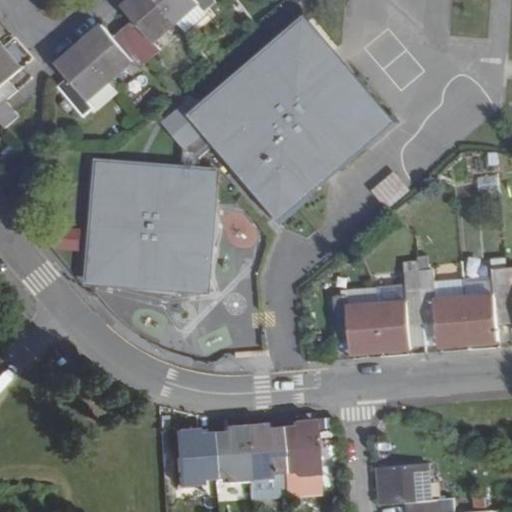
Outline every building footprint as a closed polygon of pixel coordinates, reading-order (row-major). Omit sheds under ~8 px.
[(154,38),(175,20),(157,0),(132,0),(126,6),(138,20),(142,26),(131,35),(151,58),(162,50),(154,38)] [(214,0),(157,0),(175,20),(197,1),(206,11),(216,1),(214,0)] [(186,33),(208,14),(206,11),(197,1),(175,20),(186,33)] [(131,35),(142,26),(138,20),(127,30),(131,35)] [(282,212),(389,122),(306,24),(199,114),(188,101),(163,122),(185,149),(184,166),(99,162),(91,284),(210,292),(218,170),(199,169),(200,157),(221,140),(282,212)] [(131,35),(121,45),(116,39),(105,25),(81,45),(109,79),(132,58),(141,68),(151,58),(131,35)] [(121,45),(131,35),(127,30),(116,39),(121,45)] [(3,85),(9,80),(23,67),(3,45),(0,48),(0,107),(7,101),(12,97),(3,85)] [(87,98),(109,79),(81,45),(59,65),(71,79),(76,84),(65,93),(85,116),(95,108),(87,98)] [(65,93),(76,84),(71,79),(60,87),(65,93)] [(12,97),(18,92),(9,80),(3,85),(12,97)] [(0,120),(6,128),(20,116),(16,110),(7,101),(0,107),(0,120)] [(372,191),(389,210),(412,190),(396,171),(372,191)] [(475,175),(477,191),(496,189),(495,173),(475,175)] [(81,228),(57,227),(56,248),(80,249),(81,228)] [(507,266),(494,267),(494,276),(496,294),(466,296),(470,343),(500,341),(499,323),(498,313),(511,312),(507,266)] [(433,271),(419,273),(423,319),(438,317),(439,346),(470,343),(466,296),(465,278),(434,280),(433,271)] [(406,283),(378,285),(379,302),(382,350),(412,348),(409,320),(423,319),(419,273),(405,274),(406,283)] [(466,296),(496,294),(494,276),(465,278),(466,296)] [(349,294),(350,306),(379,302),(374,286),(349,287),(349,294)] [(353,353),(382,350),(379,302),(350,306),(349,294),(334,296),(336,326),(352,324),(352,333),(353,353)] [(511,312),(498,313),(499,323),(511,322),(511,312)] [(439,346),(438,317),(423,319),(425,347),(439,346)] [(409,320),(412,348),(425,347),(423,319),(409,320)] [(336,326),(336,335),(352,333),(352,324),(336,326)] [(297,427),(278,428),(281,469),(295,467),(295,477),(315,476),(311,421),(297,423),(297,427)] [(260,425),(245,426),(248,481),(269,479),(269,490),(283,489),(281,469),(278,428),(260,430),(260,425)] [(228,427),(228,431),(211,433),(214,475),(226,474),(227,482),(248,481),(245,426),(228,427)] [(200,475),(214,475),(211,433),(191,434),(191,430),(175,431),(177,485),(201,484),(200,475)] [(382,504),(407,502),(407,511),(452,511),(451,497),(430,499),(427,462),(379,466),(382,504)] [(316,489),(315,476),(295,477),(295,467),(281,469),(283,489),(283,492),(316,489)]
